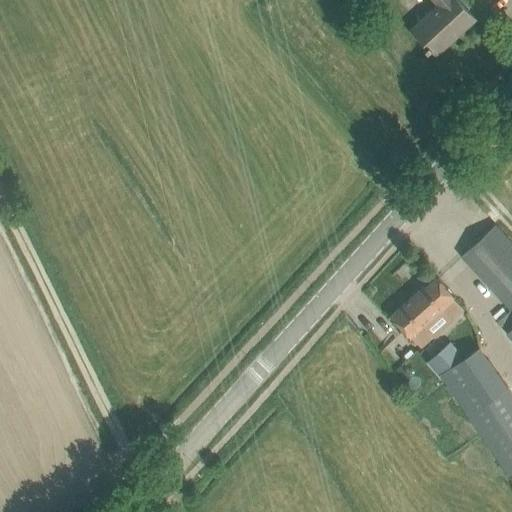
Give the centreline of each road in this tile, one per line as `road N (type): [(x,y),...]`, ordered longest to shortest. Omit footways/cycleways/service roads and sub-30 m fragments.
road 1 (tertiary): [(131,511),(511,92)]
road 2 (track): [(153,487),(136,469),(0,193)]
